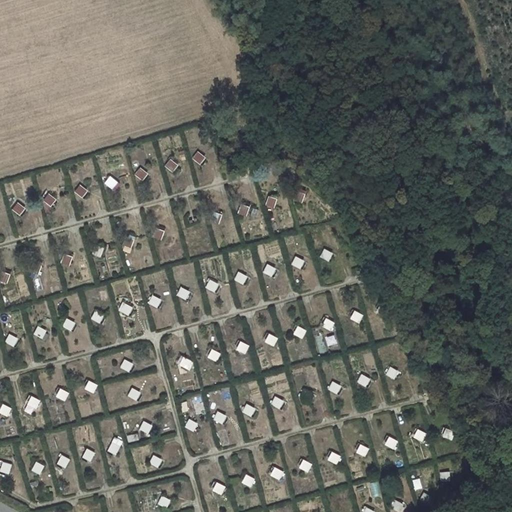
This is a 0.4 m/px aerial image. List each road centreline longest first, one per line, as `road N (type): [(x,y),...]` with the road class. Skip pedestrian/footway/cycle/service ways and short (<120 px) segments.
road 1 (unknown): [(205,511),(194,472),(50,511)]
road 2 (unknown): [(164,357),(344,309)]
road 3 (unknown): [(164,357),(78,364),(0,383)]
